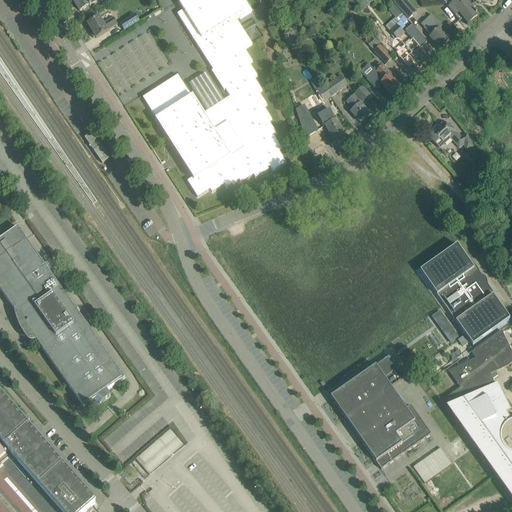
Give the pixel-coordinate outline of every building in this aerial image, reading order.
[(72,0),(80,12),(89,6),(90,7),(91,6),(91,5),(98,1),(97,0),(72,0)] [(178,76),(143,98),(157,120),(155,121),(193,179),(187,182),(198,198),(210,190),(212,193),(225,185),(227,189),(239,181),(241,184),(254,176),(256,179),(269,170),(268,169),(270,167),(273,172),(286,163),(278,151),(281,149),(274,137),(277,135),(269,122),(272,120),(264,108),(267,106),(259,93),(262,91),(254,79),(257,77),(249,64),(252,62),(244,50),(252,45),(237,21),(252,12),(244,0),(184,0),(179,3),(184,11),(178,15),(213,71),(212,72),(224,92),(226,90),(230,98),(225,101),(208,112),(203,115),(200,111),(178,76)] [(404,0),(398,0),(395,3),(409,19),(416,13),(404,0)] [(477,15),(467,2),(469,1),(468,0),(443,0),(443,1),(455,17),(459,13),(468,25),(478,17),(476,15),(477,15)] [(395,5),(389,10),(396,18),(397,19),(403,14),(395,5)] [(135,15),(120,24),(124,31),(139,22),(135,15)] [(450,40),(439,29),(442,27),(431,16),(421,25),(431,36),(429,38),(440,49),(450,40)] [(88,25),(96,39),(108,32),(108,31),(117,25),(114,19),(104,25),(99,18),(88,25)] [(409,22),(391,33),(398,41),(414,27),(409,22)] [(394,48),(393,50),(398,56),(410,71),(414,67),(419,74),(432,63),(423,52),(429,46),(414,28),(406,35),(413,43),(407,49),(402,43),(400,43),(398,43),(395,46),(394,48)] [(374,52),(386,65),(392,60),(380,47),(374,52)] [(380,63),(365,78),(376,89),(381,85),(391,95),(400,87),(395,81),(396,80),(391,74),(390,74),(380,63)] [(190,85),(208,112),(225,101),(208,74),(190,85)] [(341,77),(324,88),(332,98),(348,87),(341,77)] [(355,94),(346,102),(353,110),(351,113),(361,124),(370,115),(361,105),(370,96),(362,88),(361,88),(360,87),(354,92),(355,94)] [(332,98),(324,88),(318,92),(324,103),(332,98)] [(304,106),(296,111),(305,139),(318,131),(304,106)] [(326,128),(333,139),(344,133),(331,110),(318,117),(325,129),(326,128)] [(427,136),(434,143),(439,149),(451,139),(459,149),(464,146),(466,151),(474,147),(467,135),(461,138),(450,125),(443,125),(437,130),(435,128),(427,136)] [(92,133),(85,138),(102,164),(110,159),(92,133)] [(477,177),(479,182),(484,179),(480,171),(475,174),(477,177)] [(107,391),(125,378),(18,228),(16,229),(17,230),(0,242),(0,290),(15,312),(15,313),(16,314),(22,327),(25,329),(28,330),(35,330),(36,337),(29,341),(30,342),(34,339),(84,408),(94,400),(98,405),(96,406),(96,407),(109,398),(110,396),(109,394),(107,391)] [(457,246),(420,272),(473,346),(510,320),(498,303),(499,302),(471,262),(470,263),(457,246)] [(444,319),(440,312),(432,318),(436,324),(444,319)] [(446,337),(447,339),(448,341),(450,343),(458,338),(453,331),(445,337),(446,337)] [(474,351),(471,353),(475,359),(470,362),(469,361),(458,366),(459,368),(449,372),(461,389),(442,402),(449,412),(451,411),(511,497),(511,421),(511,422),(510,419),(511,418),(510,414),(508,415),(507,413),(510,411),(498,385),(496,386),(493,380),(498,376),(496,373),(508,367),(511,364),(511,362),(511,352),(502,332),(474,351)] [(463,337),(458,341),(463,348),(468,344),(463,337)] [(390,357),(331,398),(346,420),(364,439),(361,442),(376,463),(380,468),(381,470),(383,469),(405,454),(420,444),(425,440),(431,435),(411,406),(409,408),(402,412),(387,391),(394,386),(405,378),(390,357)] [(0,511),(86,511),(96,504),(0,394),(0,511)]
